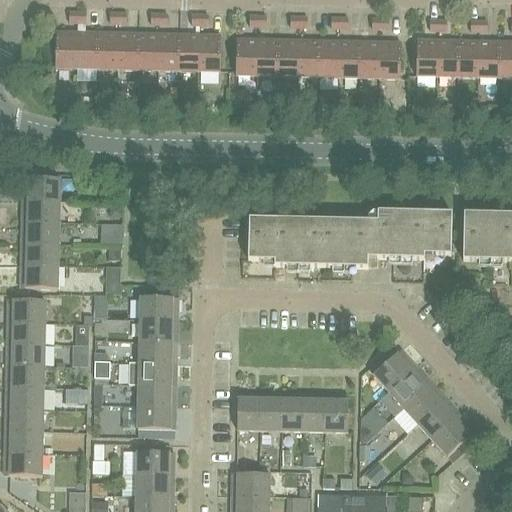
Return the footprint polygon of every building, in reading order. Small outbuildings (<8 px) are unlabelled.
[(70,14),(69,25),(78,25),(78,15),(70,14)] [(78,15),(78,25),(86,25),(86,15),(78,15)] [(110,15),(110,26),(118,26),(119,16),(110,15)] [(119,16),(118,26),(127,26),(127,16),(119,16)] [(151,16),(151,27),(159,27),(159,17),(151,16)] [(159,17),(159,27),(168,27),(168,17),(159,17)] [(192,17),(192,28),(200,28),(200,17),(192,17)] [(200,17),(200,28),(208,28),(209,18),(200,17)] [(250,19),(250,29),(258,29),(258,19),(250,19)] [(258,19),(258,29),(266,29),(267,19),(258,19)] [(291,20),(291,30),(299,30),(299,20),(291,20)] [(299,20),(299,30),(307,30),(307,20),(299,20)] [(332,20),(331,31),(340,31),(340,21),(332,20)] [(340,21),(340,31),(348,31),(348,21),(340,21)] [(372,21),(372,32),(380,32),(381,21),(372,21)] [(381,21),(380,32),(389,32),(389,22),(381,21)] [(430,23),(430,33),(438,33),(438,23),(430,23)] [(438,23),(438,33),(447,33),(447,23),(438,23)] [(471,23),(471,34),(479,34),(479,24),(471,23)] [(479,24),(479,34),(487,34),(488,24),(479,24)] [(77,71),(77,35),(56,34),(56,71),(77,71)] [(97,72),(98,35),(77,35),(77,71),(97,72)] [(117,72),(118,35),(98,35),(97,72),(117,72)] [(138,73),(139,36),(118,35),(117,72),(138,73)] [(158,73),(159,36),(139,36),(138,73),(158,73)] [(179,74),(179,37),(159,36),(158,73),(179,74)] [(199,74),(200,37),(179,37),(179,74),(199,74)] [(200,37),(199,74),(220,75),(221,38),(200,37)] [(257,79),(258,42),(237,41),(236,78),(257,79)] [(277,79),(278,42),(258,42),(257,79),(277,79)] [(298,80),(298,43),(278,42),(277,79),(298,80)] [(437,80),(438,43),(417,42),(416,79),(437,80)] [(318,80),(319,43),(298,43),(298,80),(318,80)] [(338,80),(339,44),(319,43),(318,80),(338,80)] [(458,80),(459,43),(438,43),(437,80),(458,80)] [(478,80),(479,44),(459,43),(458,80),(478,80)] [(359,81),(360,44),(339,44),(338,80),(359,81)] [(379,81),(380,44),(360,44),(359,81),(379,81)] [(380,44),(379,81),(400,82),(401,45),(380,44)] [(499,81),(499,44),(479,44),(478,80),(499,81)] [(511,81),(511,44),(499,44),(499,81),(511,81)] [(327,106),(318,105),(318,116),(327,116),(327,106)] [(436,106),(413,105),(412,113),(436,114),(436,106)] [(23,203),(60,204),(60,181),(23,180),(23,203)] [(59,226),(60,204),(23,203),(22,225),(59,226)] [(122,220),(123,208),(110,207),(110,220),(122,220)] [(451,257),(452,241),(452,215),(424,215),(424,220),(378,219),(377,229),(278,227),(278,222),(249,221),(248,263),(275,263),(275,268),(368,270),(368,266),(377,267),(377,261),(425,262),(425,257),(451,257)] [(511,221),(464,221),(463,263),(511,263),(511,221)] [(59,247),(59,226),(22,225),(22,246),(59,247)] [(58,269),(59,247),(22,246),(21,268),(58,269)] [(112,262),(121,262),(122,250),(112,250),(112,262)] [(58,292),(58,269),(21,268),(21,291),(58,292)] [(106,270),(106,283),(120,284),(120,282),(121,270),(106,270)] [(101,309),(106,307),(106,298),(94,298),(93,309),(101,309)] [(141,322),(178,323),(178,300),(141,300),(141,322)] [(8,325),(45,326),(46,303),(8,302),(8,325)] [(84,317),(84,326),(92,326),(92,318),(84,317)] [(177,345),(178,323),(141,322),(140,344),(177,345)] [(45,348),(45,326),(8,325),(7,347),(45,348)] [(104,325),(96,325),(96,337),(104,337),(104,325)] [(75,327),(75,348),(77,348),(88,348),(88,338),(89,327),(75,327)] [(177,366),(177,345),(140,344),(140,366),(177,366)] [(44,369),(45,348),(7,347),(7,368),(44,369)] [(389,394),(416,370),(401,353),(373,378),(389,394)] [(95,365),(107,365),(108,356),(96,356),(95,365)] [(88,362),(72,362),(72,370),(88,370),(88,362)] [(111,365),(107,365),(95,365),(95,381),(111,381),(111,365)] [(177,366),(140,366),(130,365),(129,387),(139,387),(176,388),(177,366)] [(44,391),(44,369),(7,368),(6,390),(44,391)] [(80,380),(80,382),(88,383),(88,373),(88,371),(80,370),(80,371),(80,380)] [(403,410),(431,386),(416,370),(389,394),(403,410)] [(418,426),(445,402),(431,386),(403,410),(418,426)] [(176,410),(176,388),(139,387),(139,409),(176,410)] [(43,409),(44,391),(6,390),(6,412),(43,413),(53,413),(53,409),(43,409)] [(66,392),(66,405),(88,405),(88,392),(66,392)] [(260,434),(261,396),(238,396),(237,433),(260,434)] [(282,434),(283,397),(261,396),(260,434),(282,434)] [(303,434),(304,397),(283,397),(282,434),(303,434)] [(325,435),(326,398),(304,397),(303,434),(325,435)] [(326,398),(325,435),(348,435),(349,398),(326,398)] [(432,442),(460,418),(445,402),(418,426),(432,442)] [(175,432),(176,410),(139,409),(138,431),(175,432)] [(43,435),(43,413),(6,412),(6,434),(43,435)] [(467,451),(462,446),(475,435),(460,418),(432,442),(452,465),(467,451)] [(361,428),(360,448),(366,443),(376,435),(369,428),(361,428)] [(42,456),(43,435),(6,434),(5,455),(42,456)] [(137,477),(174,478),(175,455),(138,454),(137,477)] [(42,479),(42,456),(5,455),(5,478),(42,479)] [(303,456),(303,468),(315,469),(315,457),(303,456)] [(271,462),(260,462),(260,475),(271,475),(271,462)] [(93,464),(93,476),(111,477),(111,465),(93,464)] [(388,475),(379,466),(377,468),(367,478),(373,484),(376,487),(388,475)] [(403,480),(403,486),(413,487),(414,487),(414,486),(414,480),(410,475),(407,475),(403,475),(403,480)] [(232,499),(269,500),(270,477),(232,476),(232,499)] [(174,500),(174,478),(137,477),(137,499),(174,500)] [(324,482),(324,491),(335,491),(335,482),(324,482)] [(341,482),(341,491),(352,491),(352,482),(341,482)] [(108,486),(92,486),(92,498),(95,498),(108,498),(108,489),(108,486)] [(319,498),(319,509),(343,509),(343,498),(319,498)] [(365,508),(365,498),(344,498),(343,507),(365,508)] [(365,498),(365,508),(377,508),(378,498),(365,498)] [(399,499),(387,498),(387,508),(399,508),(399,499)] [(173,511),(174,500),(137,499),(136,511),(173,511)] [(268,511),(269,500),(232,499),(231,511),(268,511)] [(409,500),(408,511),(419,511),(422,509),(422,502),(420,502),(420,500),(419,500),(409,500)] [(310,511),(311,501),(297,501),(296,511),(310,511)]
